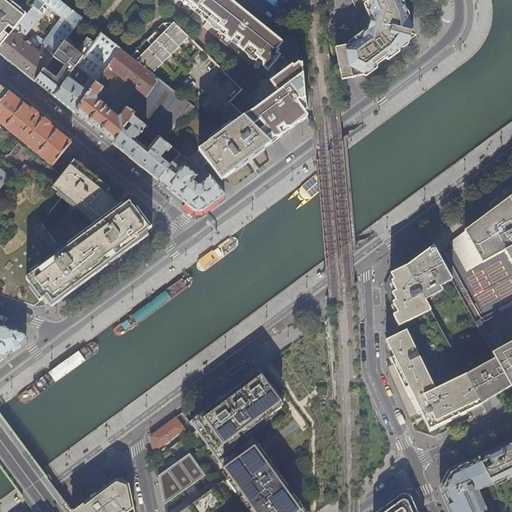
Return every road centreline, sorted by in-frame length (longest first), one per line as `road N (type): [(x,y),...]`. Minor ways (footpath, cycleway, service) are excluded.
road 1 (residential): [(193,229),(441,46)]
road 2 (residential): [(133,436),(365,262)]
road 3 (residential): [(193,229),(0,71)]
road 4 (residential): [(365,262),(372,371),(415,467)]
road 5 (residential): [(365,262),(511,154)]
road 6 (residential): [(59,330),(193,229)]
road 7 (residential): [(31,511),(133,436)]
